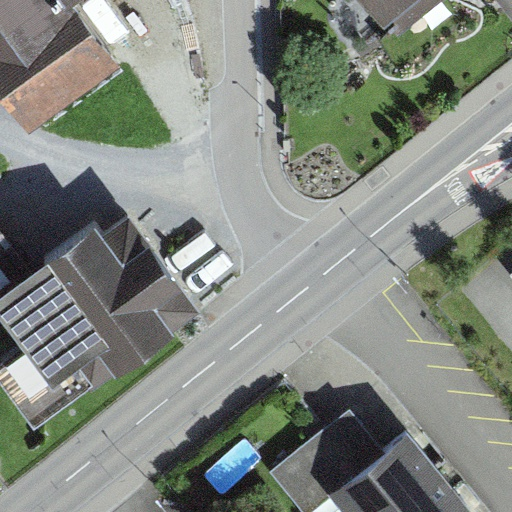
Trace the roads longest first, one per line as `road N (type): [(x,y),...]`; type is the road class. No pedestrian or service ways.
road 1 (tertiary): [(32,511),(310,289)]
road 2 (residential): [(238,0),(240,174),(277,248),(310,289)]
road 3 (tertiary): [(310,289),(511,137)]
